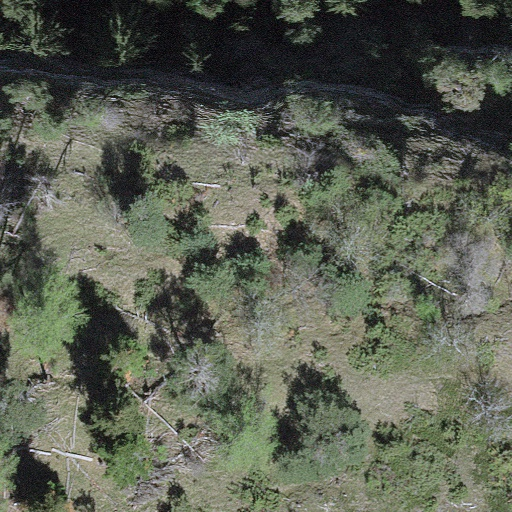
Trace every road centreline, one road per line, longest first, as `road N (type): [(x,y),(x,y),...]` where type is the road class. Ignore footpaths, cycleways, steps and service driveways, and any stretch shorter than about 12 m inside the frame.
road 1 (motorway): [(482,511),(232,0)]
road 2 (motorway): [(0,268),(118,511)]
